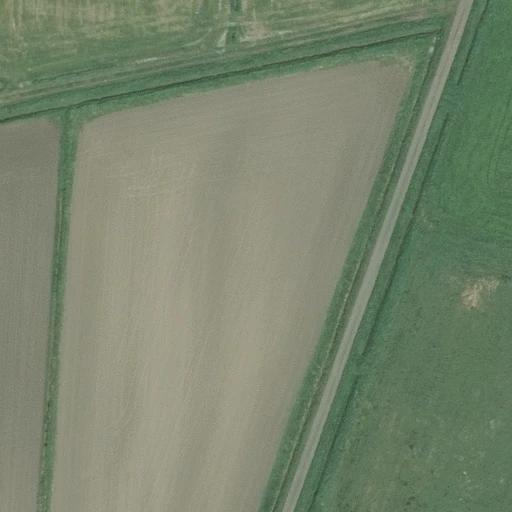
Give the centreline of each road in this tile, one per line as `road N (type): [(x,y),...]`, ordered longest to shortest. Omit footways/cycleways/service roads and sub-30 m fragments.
road 1 (track): [(286,511),(466,0)]
road 2 (track): [(0,112),(460,16)]
